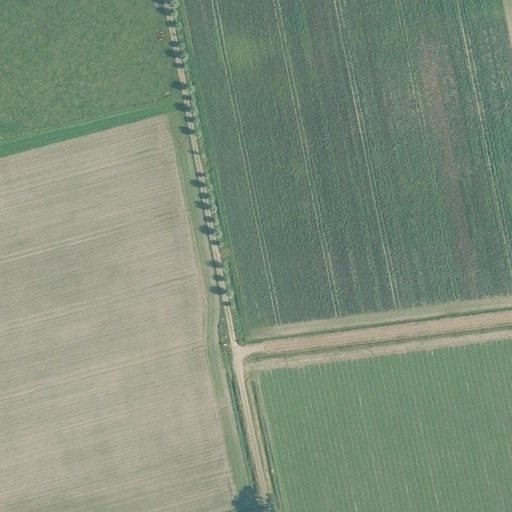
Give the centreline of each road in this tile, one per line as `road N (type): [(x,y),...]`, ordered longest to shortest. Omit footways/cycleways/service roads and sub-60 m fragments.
road 1 (unclassified): [(272,511),(167,0)]
road 2 (track): [(511,318),(237,351)]
